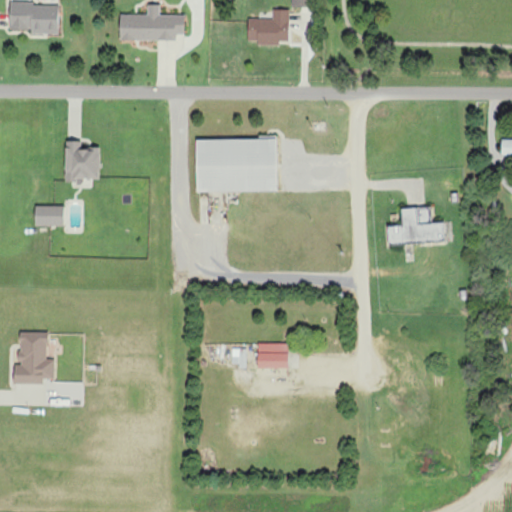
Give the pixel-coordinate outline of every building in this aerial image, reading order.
[(59,34),(59,3),(10,3),(10,29),(31,29),(31,33),(59,34)] [(177,40),(177,34),(185,34),(185,15),(160,15),(160,4),(148,4),(148,14),(120,14),(121,40),(177,40)] [(290,9),(273,9),(273,19),(248,18),(248,43),(280,43),(280,41),(289,41),(290,9)] [(197,191),(277,191),(277,138),(196,139),(197,191)] [(502,155),(511,154),(511,139),(502,139),(502,155)] [(66,179),(100,180),(100,148),(82,148),(82,141),(67,140),(66,179)] [(35,225),(64,226),(64,206),(36,205),(35,225)] [(389,244),(445,242),(444,222),(432,222),(431,207),(402,208),(403,224),(388,225),(389,244)] [(14,383),(44,384),(44,378),(55,379),(55,359),(48,359),(48,332),(20,332),(19,364),(14,364),(14,383)] [(289,369),(289,343),(259,343),(258,368),(289,369)] [(232,366),(246,366),(246,349),(232,349),(232,366)]
